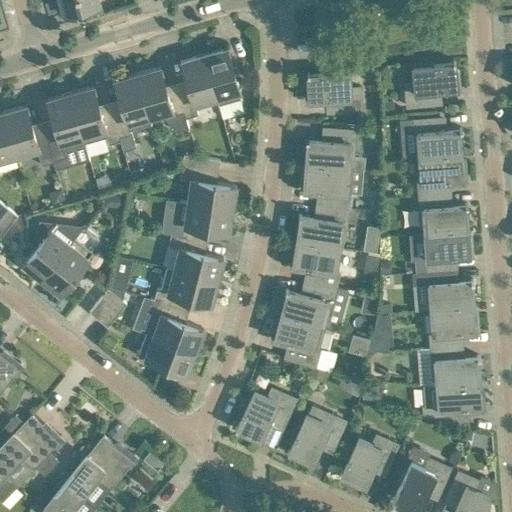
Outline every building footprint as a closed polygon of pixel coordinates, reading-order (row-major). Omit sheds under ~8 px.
[(107,10),(107,9),(106,9),(102,10),(99,1),(100,1),(99,0),(59,0),(64,14),(65,13),(65,11),(77,7),(80,16),(79,17),(80,18),(107,10)] [(204,53),(217,96),(219,103),(240,97),(242,97),(227,46),(204,53)] [(195,102),(217,96),(204,53),(181,59),(189,84),(178,87),(186,116),(198,113),(195,102)] [(412,61),(412,62),(414,80),(404,81),(407,105),(436,101),(435,89),(460,87),(458,71),(456,71),(455,62),(455,59),(453,59),(453,61),(432,63),(432,59),(412,61)] [(186,116),(178,87),(167,90),(160,65),(137,72),(150,115),(164,111),(165,116),(176,130),(189,126),(186,116)] [(350,85),(349,67),(330,68),(330,71),(309,72),(309,70),(307,70),(308,83),(305,83),(306,99),(331,98),(332,110),(361,109),(360,85),(350,85)] [(152,122),(150,115),(137,72),(115,78),(122,103),(111,106),(120,139),(123,149),(135,145),(130,128),(152,122)] [(120,139),(111,106),(100,109),(93,85),(70,91),(85,141),(106,135),(108,143),(120,139)] [(63,148),(85,141),(70,91),(48,98),(55,122),(44,126),(52,154),(52,155),(53,158),(65,155),(63,148)] [(393,99),(384,100),(385,111),(395,110),(393,99)] [(26,104),(4,110),(16,154),(37,147),(42,164),(54,161),(53,158),(52,155),(52,154),(44,126),(33,129),(26,104)] [(0,158),(16,154),(4,110),(0,111),(0,158)] [(413,118),(399,119),(400,132),(414,131),(416,148),(418,148),(419,155),(462,152),(461,129),(462,128),(462,126),(441,128),(440,116),(413,118)] [(305,163),(349,166),(349,159),(352,159),(355,128),(328,126),(327,138),(306,137),(306,139),(307,139),(305,163)] [(182,164),(219,169),(220,158),(184,152),(182,164)] [(419,194),(446,192),(445,180),(467,178),(465,161),(463,161),(462,152),(419,155),(421,180),(418,180),(419,194)] [(347,191),(349,166),(305,163),(305,172),(302,171),(301,188),(323,190),(321,203),(348,206),(350,191),(347,191)] [(217,181),(219,169),(182,164),(180,176),(191,178),(188,200),(232,207),(236,184),(217,181)] [(103,175),(97,177),(100,188),(111,185),(110,178),(103,175)] [(425,231),(468,228),(466,204),(468,204),(468,202),(447,204),(446,192),(419,194),(422,224),(424,224),(425,231)] [(0,216),(9,206),(0,199),(0,216)] [(162,230),(171,232),(201,238),(203,226),(229,230),(232,207),(188,200),(180,199),(177,216),(164,214),(162,230)] [(343,238),(348,206),(321,203),(320,216),(299,213),(298,214),(300,215),(296,238),(339,245),(341,238),(343,238)] [(9,206),(0,216),(0,235),(18,213),(9,206)] [(128,213),(126,222),(137,224),(138,216),(128,213)] [(42,277),(69,241),(52,228),(57,222),(56,221),(23,262),(42,277)] [(417,270),(425,270),(452,267),(451,255),(472,254),(471,237),(469,237),(468,228),(425,231),(427,256),(416,257),(417,270)] [(198,250),(201,238),(171,232),(169,243),(179,246),(174,267),(167,265),(167,266),(217,279),(223,256),(198,250)] [(364,249),(377,251),(379,236),(366,234),(364,249)] [(69,241),(42,277),(60,292),(93,250),(92,250),(74,236),(69,241)] [(336,269),(339,245),(296,238),(295,247),(293,247),(290,263),(312,267),(309,279),(336,285),(338,270),(336,269)] [(380,258),(379,272),(389,271),(389,258),(380,258)] [(211,302),(217,279),(167,266),(161,287),(158,286),(154,297),(150,296),(183,307),(186,295),(211,302)] [(431,307),(474,304),(472,280),(474,280),(474,278),(453,280),(452,267),(425,270),(427,300),(430,300),(431,307)] [(109,283),(109,284),(123,288),(126,289),(129,277),(112,273),(109,283)] [(327,316),(336,285),(309,279),(306,292),(286,287),(285,288),(287,289),(281,312),(323,323),(325,316),(327,316)] [(108,286),(89,310),(99,317),(117,294),(118,294),(123,288),(109,284),(108,286)] [(126,301),(118,294),(117,294),(99,317),(108,325),(126,301)] [(179,318),(183,307),(150,296),(147,307),(154,310),(146,331),(195,349),(204,327),(179,318)] [(391,302),(379,302),(380,310),(391,309),(391,302)] [(431,345),(457,343),(457,331),(478,329),(477,313),(475,313),(474,304),(431,307),(433,332),(430,332),(431,345)] [(317,347),(323,323),(281,312),(278,321),(276,320),(272,336),(293,342),(289,357),(312,363),(315,364),(319,347),(317,347)] [(393,324),(392,313),(378,314),(376,325),(393,324)] [(187,371),(195,349),(146,331),(139,352),(138,352),(138,353),(187,371)] [(352,332),(347,349),(365,354),(370,338),(352,332)] [(437,383),(480,379),(478,356),(480,356),(480,354),(458,355),(457,343),(431,345),(433,376),(436,376),(437,382),(420,382),(437,383)] [(0,392),(15,373),(20,367),(18,365),(21,361),(20,360),(17,364),(9,358),(0,350),(0,392)] [(312,363),(309,375),(321,378),(324,367),(315,364),(312,363)] [(437,418),(464,425),(463,407),(484,405),(483,388),(481,389),(480,379),(437,383),(420,382),(419,383),(421,383),(423,404),(420,404),(421,413),(419,413),(419,414),(437,418)] [(364,381),(362,396),(380,398),(383,383),(364,381)] [(254,388),(250,397),(247,395),(240,410),(243,411),(237,425),(236,424),(235,426),(246,431),(245,433),(260,440),(270,417),(281,422),(293,395),(272,385),(268,394),(254,388)] [(298,454),(297,457),(312,463),(322,440),(334,445),(346,418),(313,404),(309,412),(306,411),(302,420),(299,418),(293,433),(296,434),(290,448),(288,448),(287,449),(298,454)] [(0,465),(5,470),(21,453),(34,466),(33,466),(34,467),(36,465),(43,472),(57,457),(50,450),(55,445),(60,440),(58,438),(62,434),(61,433),(57,437),(50,430),(50,429),(32,412),(23,421),(9,435),(0,444),(0,465)] [(23,421),(16,414),(1,429),(9,435),(23,421)] [(1,429),(0,430),(0,444),(9,435),(1,429)] [(340,473),(351,478),(350,480),(365,486),(375,464),(386,469),(398,442),(376,432),(372,441),(359,435),(355,443),(351,442),(345,456),(348,458),(342,472),(340,471),(340,473)] [(65,480),(81,493),(96,475),(110,486),(109,487),(110,488),(129,465),(129,464),(134,458),(131,456),(135,452),(134,452),(131,455),(103,433),(65,480)] [(150,449),(143,457),(157,468),(164,460),(150,449)] [(403,501),(402,503),(417,510),(427,487),(438,492),(450,465),(427,455),(423,464),(411,458),(407,467),(404,465),(397,480),(401,481),(394,495),(393,494),(392,496),(403,501)] [(485,511),(489,504),(486,502),(490,493),(476,487),(480,478),(459,469),(446,496),(458,501),(452,511),(485,511)] [(154,481),(140,470),(135,476),(149,488),(154,481)] [(66,511),(81,493),(65,480),(53,495),(44,506),(43,507),(39,511),(66,511)] [(37,489),(32,494),(44,506),(53,495),(46,488),(37,489)] [(36,500),(29,508),(33,511),(39,511),(43,507),(36,500)]
